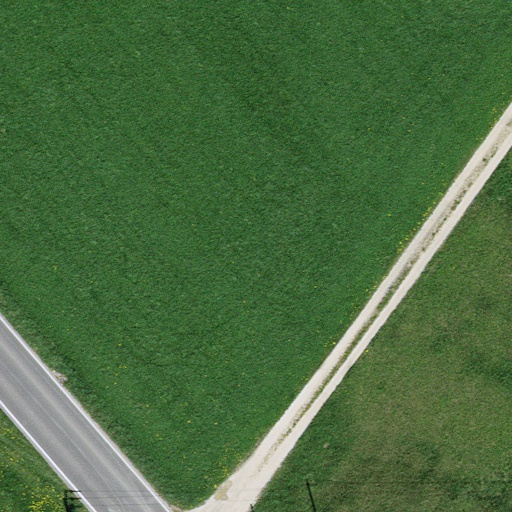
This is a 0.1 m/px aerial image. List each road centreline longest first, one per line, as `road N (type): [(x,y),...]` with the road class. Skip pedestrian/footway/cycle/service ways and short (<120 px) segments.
road 1 (track): [(231,511),(511,121)]
road 2 (secondary): [(0,350),(136,511)]
